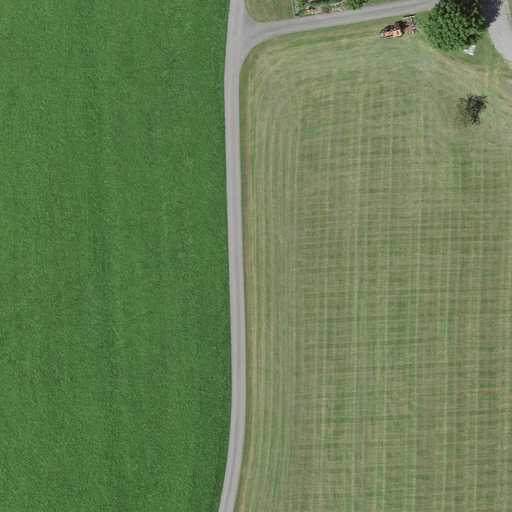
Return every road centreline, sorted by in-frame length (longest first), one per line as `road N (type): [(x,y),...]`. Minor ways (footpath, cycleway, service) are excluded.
road 1 (track): [(242,0),(234,56),(243,398),(221,511)]
road 2 (track): [(455,0),(237,39)]
